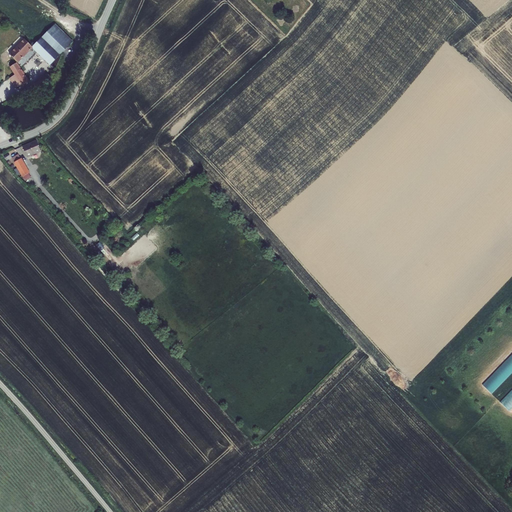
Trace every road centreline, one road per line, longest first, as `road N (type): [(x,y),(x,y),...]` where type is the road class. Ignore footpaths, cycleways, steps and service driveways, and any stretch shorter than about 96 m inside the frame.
road 1 (tertiary): [(112,0),(63,110),(0,146)]
road 2 (unclassified): [(108,511),(0,385)]
